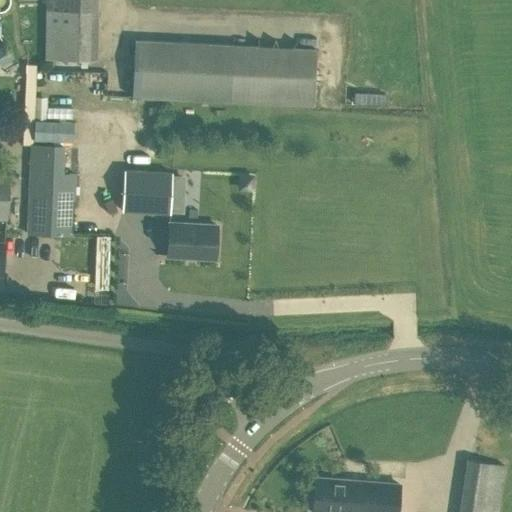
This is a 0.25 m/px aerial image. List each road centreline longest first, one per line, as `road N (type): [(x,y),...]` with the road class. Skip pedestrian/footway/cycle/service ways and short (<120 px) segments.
road 1 (unclassified): [(262,419),(190,355),(0,324)]
road 2 (tertiary): [(511,365),(441,358),(343,372)]
